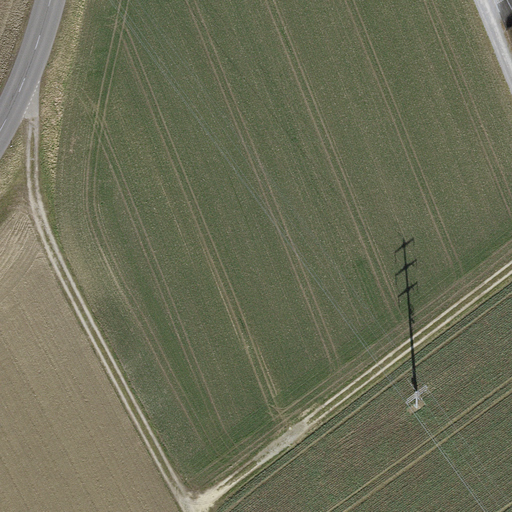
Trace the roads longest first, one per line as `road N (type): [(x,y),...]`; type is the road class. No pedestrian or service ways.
road 1 (track): [(19,97),(34,106),(38,214),(191,511)]
road 2 (track): [(511,266),(194,511)]
road 3 (secondary): [(0,131),(51,0)]
